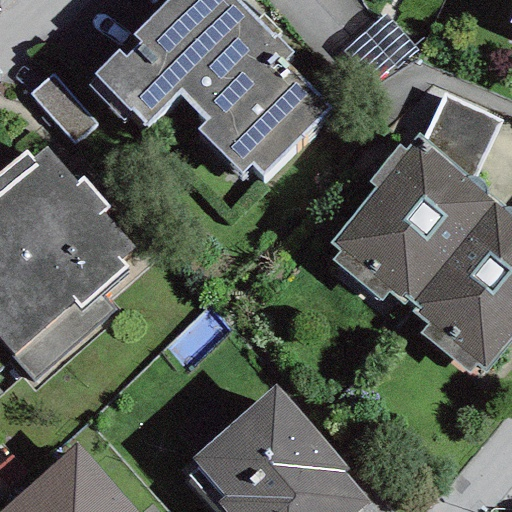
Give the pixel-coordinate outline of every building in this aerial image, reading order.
[(95,79),(88,86),(121,120),(132,110),(144,123),(180,87),(209,120),(197,130),(241,173),(252,162),(261,171),(327,107),(283,62),(294,52),(278,36),(282,32),(263,13),(257,20),(237,0),(168,0),(133,35),(139,42),(125,56),(118,49),(91,75),(95,79)] [(372,90),(418,52),(387,14),(341,51),(372,90)] [(74,144),(97,123),(53,77),(32,94),(74,144)] [(424,140),(471,182),(501,121),(444,94),(424,140)] [(407,298),(412,303),(493,203),(471,182),(424,140),(419,135),(406,151),(399,146),(369,182),(375,188),(330,243),(341,253),(333,261),(380,303),(387,292),(403,305),(407,298)] [(119,261),(135,247),(102,213),(109,207),(81,177),(75,182),(46,147),(32,159),(25,151),(0,172),(0,340),(13,355),(34,381),(113,311),(97,292),(124,267),(119,261)] [(511,218),(493,203),(412,303),(418,309),(412,313),(428,326),(420,334),(469,374),(476,364),(485,371),(511,338),(511,218)] [(274,385),(190,460),(223,496),(216,503),(224,511),(355,511),(367,503),(344,473),(348,470),(274,385)] [(134,511),(76,443),(0,511),(134,511)]
